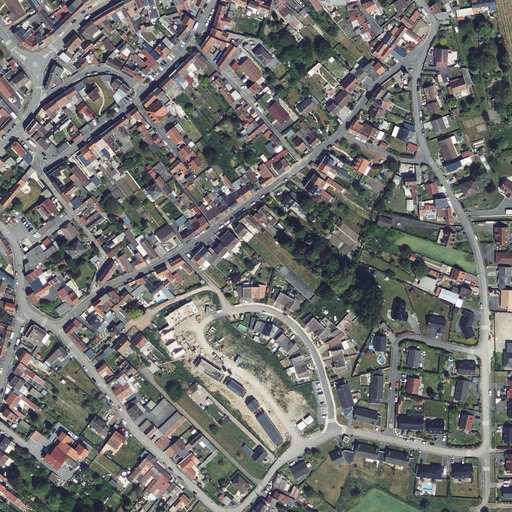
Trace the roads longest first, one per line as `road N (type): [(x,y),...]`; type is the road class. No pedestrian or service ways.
road 1 (residential): [(330,427),(320,366),(287,319),(261,307),(207,319),(200,341),(258,385),(303,447)]
road 2 (residential): [(96,292),(179,252),(340,132)]
road 3 (residential): [(56,329),(139,435),(219,511)]
road 4 (residential): [(429,158),(475,245),(485,354)]
road 5 (residential): [(485,354),(398,341),(390,439)]
road 6 (residential): [(39,154),(58,159),(145,92)]
road 7 (residential): [(426,45),(375,84),(340,132)]
road 8 (residential): [(145,92),(98,68),(36,97)]
